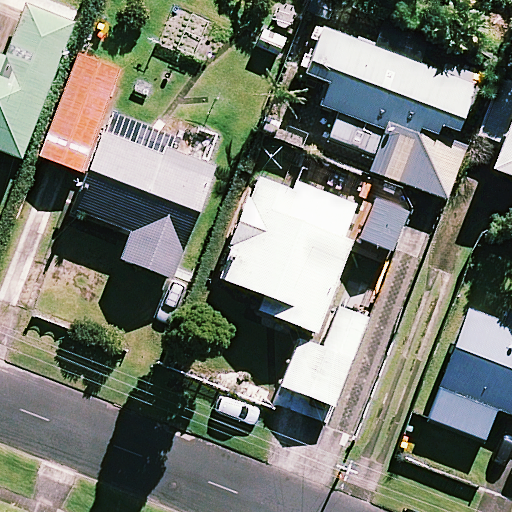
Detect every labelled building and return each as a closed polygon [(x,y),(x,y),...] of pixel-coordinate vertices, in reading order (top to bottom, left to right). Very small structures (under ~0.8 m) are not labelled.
[(71,26),(24,7),(4,58),(0,56),(0,151),(19,159),(71,26)] [(374,49),(319,31),(305,74),(328,82),(320,105),(340,112),(331,140),(376,156),(370,174),(446,199),(463,148),(452,144),(476,74),(377,41),(374,49)] [(117,71),(76,57),(40,158),(81,172),(117,71)] [(511,88),(499,83),(477,135),(501,145),(491,169),(511,177),(511,88)] [(114,111),(105,135),(77,212),(131,232),(121,260),(171,278),(210,173),(168,158),(176,134),(114,111)] [(313,333),(367,197),(302,171),(291,197),(256,183),(218,278),(262,296),(257,310),(313,333)] [(367,319),(339,308),(322,350),(300,341),(282,386),(332,406),(367,319)] [(511,314),(505,312),(501,326),(464,313),(427,420),(484,440),(495,410),(511,415),(511,314)]
